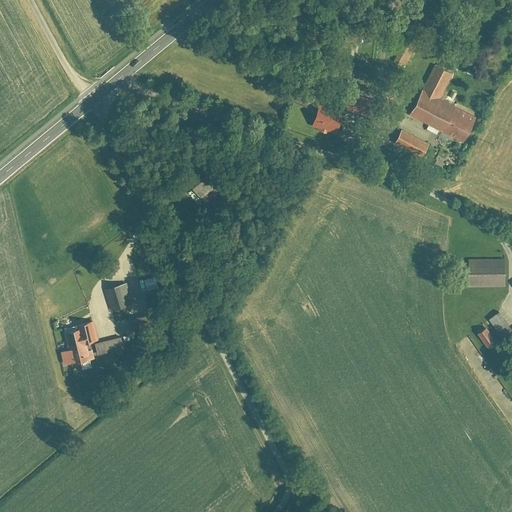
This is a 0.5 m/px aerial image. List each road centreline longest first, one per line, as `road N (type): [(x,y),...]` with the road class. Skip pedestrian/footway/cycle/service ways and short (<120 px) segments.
road 1 (residential): [(89,102),(289,482)]
road 2 (residential): [(119,78),(157,99),(428,192),(509,246)]
road 3 (track): [(171,34),(227,59),(346,81)]
road 4 (tertiary): [(119,78),(212,0)]
